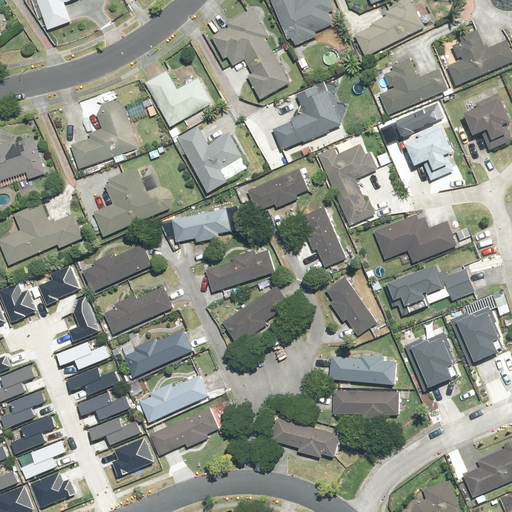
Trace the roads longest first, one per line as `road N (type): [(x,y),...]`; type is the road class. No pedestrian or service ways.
road 1 (residential): [(0,91),(71,75),(193,0)]
road 2 (residential): [(146,511),(257,481),(291,485),(345,511)]
road 3 (residential): [(32,332),(114,511)]
road 4 (residential): [(357,511),(394,463),(511,413)]
